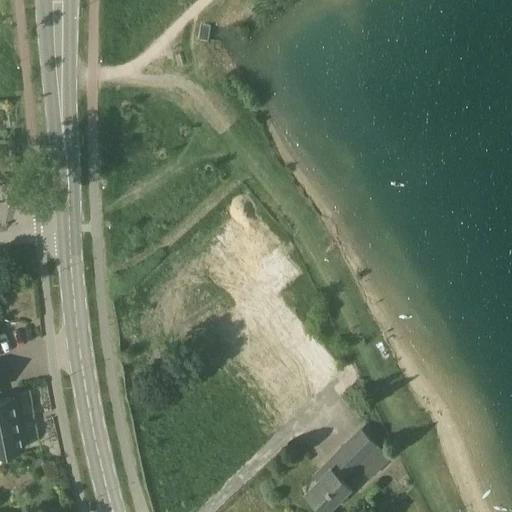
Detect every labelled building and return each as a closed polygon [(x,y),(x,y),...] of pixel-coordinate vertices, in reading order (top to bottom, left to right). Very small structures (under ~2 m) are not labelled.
[(248,205),(237,217),(248,226),(237,237),(264,262),(285,240),(248,205)] [(217,211),(185,239),(196,252),(229,224),(217,211)] [(209,248),(167,285),(195,317),(237,280),(209,248)] [(0,452),(24,447),(14,396),(0,398),(0,387),(1,387),(0,382),(0,452)] [(345,449),(342,445),(321,466),(325,470),(305,489),(326,509),(351,484),(343,477),(357,462),(369,474),(388,455),(364,431),(345,449)]
